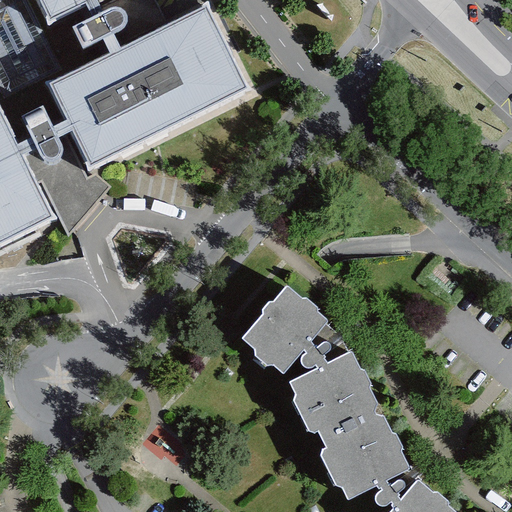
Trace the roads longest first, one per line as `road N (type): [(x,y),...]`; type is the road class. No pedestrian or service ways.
road 1 (residential): [(419,15),(131,343),(59,381)]
road 2 (tertiary): [(419,15),(475,69),(511,90)]
